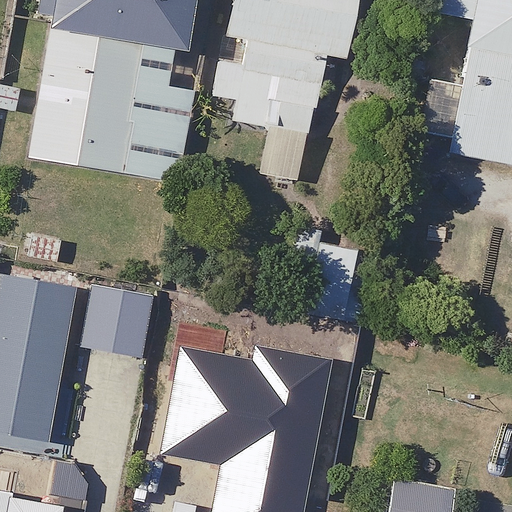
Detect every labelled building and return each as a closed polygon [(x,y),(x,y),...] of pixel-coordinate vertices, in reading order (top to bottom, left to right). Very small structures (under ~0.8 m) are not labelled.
[(51,0),(29,161),(127,174),(144,50),(184,56),(192,0),(51,0)] [(235,0),(228,37),(252,42),(250,54),(226,50),(217,96),(238,100),(234,120),(268,127),(258,178),(301,186),(312,130),(326,55),(347,59),(358,0),(235,0)] [(450,154),(511,165),(511,0),(442,0),(440,15),(474,22),(462,87),(431,81),(421,134),(452,139),(450,154)] [(314,266),(307,322),(335,325),(347,326),(356,252),(321,248),(322,232),(295,229),(291,263),(314,266)] [(77,291),(3,276),(0,293),(0,433),(47,442),(77,291)] [(157,300),(92,287),(80,349),(144,362),(157,300)] [(191,412),(146,405),(136,465),(181,473),(191,412)] [(394,511),(452,511),(456,492),(400,483),(394,511)]
